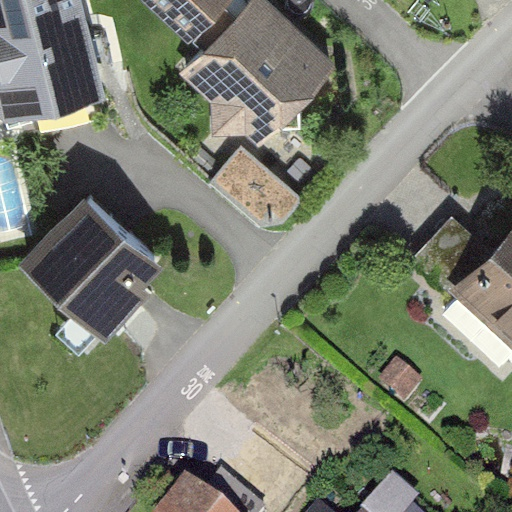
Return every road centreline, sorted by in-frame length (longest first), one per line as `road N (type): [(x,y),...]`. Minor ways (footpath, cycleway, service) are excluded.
road 1 (residential): [(461,85),(65,511)]
road 2 (residential): [(358,0),(437,75),(461,85)]
